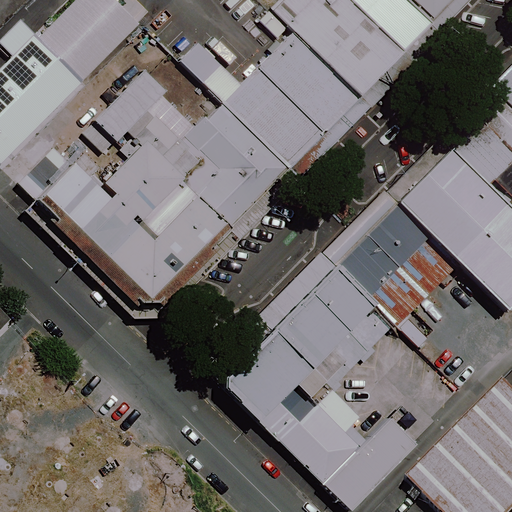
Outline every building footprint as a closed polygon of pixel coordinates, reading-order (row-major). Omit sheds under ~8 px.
[(341,98),(383,55),(326,0),(284,0),(262,22),(281,40),(341,98)] [(326,0),(383,55),(414,23),(390,0),(326,0)] [(390,0),(414,23),(437,0),(390,0)] [(161,38),(178,55),(188,45),(171,28),(161,38)] [(305,134),(341,98),(281,40),(245,76),(305,134)] [(0,138),(8,146),(64,90),(21,47),(0,68),(0,138)] [(305,134),(245,76),(226,86),(189,50),(171,69),(193,91),(272,168),(305,134)] [(511,71),(423,162),(200,387),(252,437),(251,438),(326,511),(335,511),(397,451),(370,425),(345,451),(298,405),(378,324),(405,350),(414,340),(387,314),(435,266),(486,316),(511,289),(511,71)] [(98,149),(119,128),(135,144),(87,192),(58,163),(56,170),(19,208),(128,313),(254,186),(191,124),(167,148),(133,114),(148,98),(127,77),(77,127),(98,149)] [(254,186),(272,168),(193,91),(176,109),(191,124),(254,186)] [(0,154),(8,146),(0,138),(0,154)] [(4,194),(19,208),(56,170),(42,156),(4,194)] [(511,410),(488,386),(387,483),(414,511),(510,511),(511,511),(511,410)]
